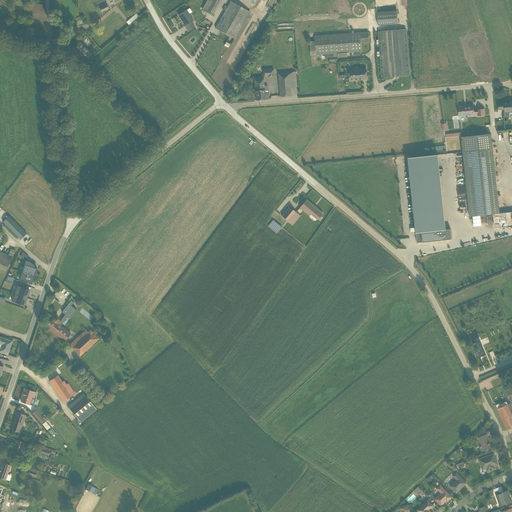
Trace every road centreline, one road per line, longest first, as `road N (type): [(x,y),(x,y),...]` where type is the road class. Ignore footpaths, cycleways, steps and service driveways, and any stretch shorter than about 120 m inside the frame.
road 1 (residential): [(222,105),(415,273),(511,465)]
road 2 (unclassified): [(222,105),(506,83)]
road 3 (residential): [(46,0),(69,225)]
road 4 (track): [(162,148),(65,59),(0,43)]
road 5 (residential): [(69,225),(222,105)]
road 6 (residential): [(50,272),(0,418)]
road 7 (residential): [(147,0),(222,105)]
